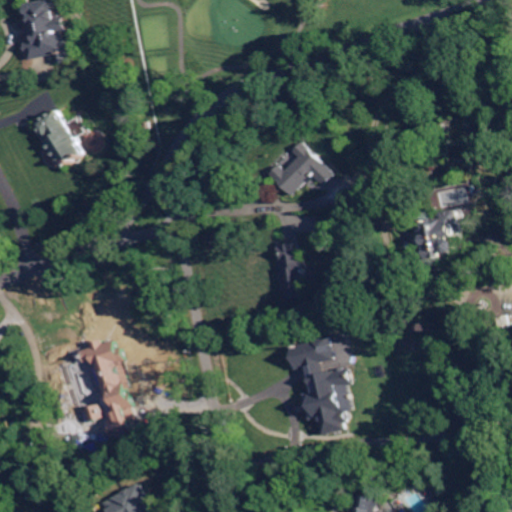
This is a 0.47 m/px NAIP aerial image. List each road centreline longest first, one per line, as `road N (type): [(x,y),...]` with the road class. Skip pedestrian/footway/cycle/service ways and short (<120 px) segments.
road 1 (residential): [(120,243),(203,120),(237,90),(489,0)]
road 2 (residential): [(240,511),(183,244),(174,228),(120,243)]
road 3 (residential): [(0,283),(120,243)]
